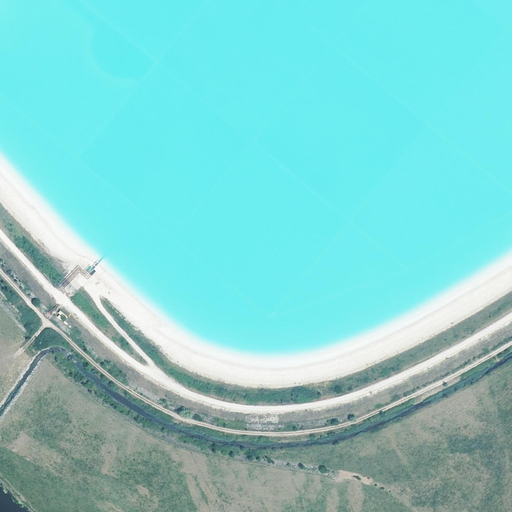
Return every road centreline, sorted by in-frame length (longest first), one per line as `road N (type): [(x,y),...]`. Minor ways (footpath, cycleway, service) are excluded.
road 1 (track): [(0,232),(125,357),(185,392),(241,407),(341,399),(419,367),(511,314)]
road 2 (track): [(511,343),(354,421),(280,433),(215,428),(118,383),(0,270)]
